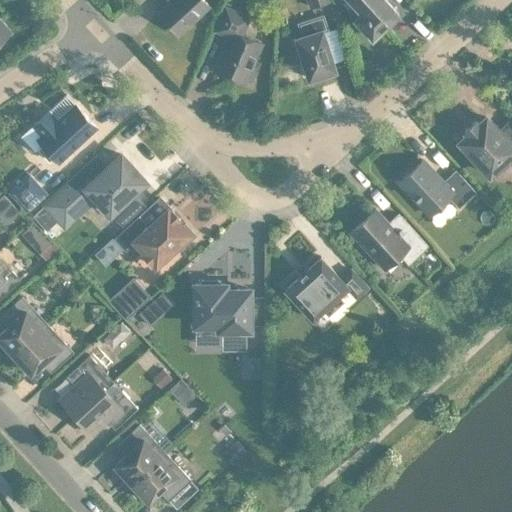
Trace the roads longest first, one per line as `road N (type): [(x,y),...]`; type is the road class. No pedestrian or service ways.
road 1 (residential): [(498,0),(325,150)]
road 2 (residential): [(202,140),(247,198),(283,200),(325,150)]
road 3 (residential): [(202,140),(81,28)]
road 4 (residential): [(0,416),(87,511)]
road 5 (residential): [(325,150),(202,140)]
